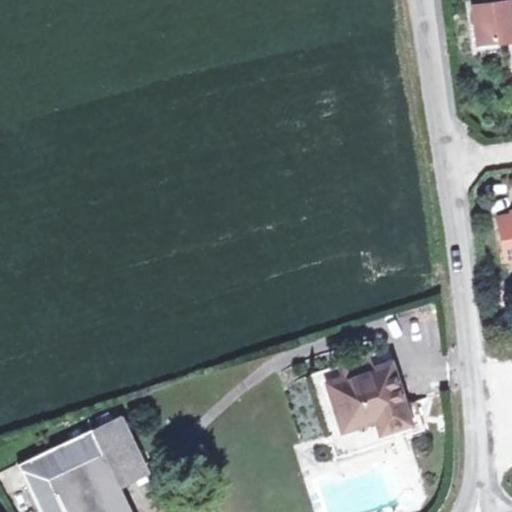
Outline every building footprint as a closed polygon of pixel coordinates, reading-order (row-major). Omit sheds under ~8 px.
[(476,40),(511,35),(511,15),(509,1),(472,6),(476,40)] [(511,254),(511,212),(499,215),(507,256),(511,254)] [(412,326),(418,353),(432,350),(427,323),(412,326)] [(342,362),(346,375),(375,366),(371,353),(342,362)] [(406,402),(393,360),(375,366),(346,375),(333,379),(348,424),(381,414),(385,428),(412,420),(406,402)] [(381,414),(348,424),(334,429),(341,453),(429,425),(420,397),(406,402),(412,420),(385,428),(381,414)] [(127,410),(99,422),(125,479),(153,466),(127,410)] [(99,422),(23,456),(48,511),(139,511),(125,479),(99,422)]
